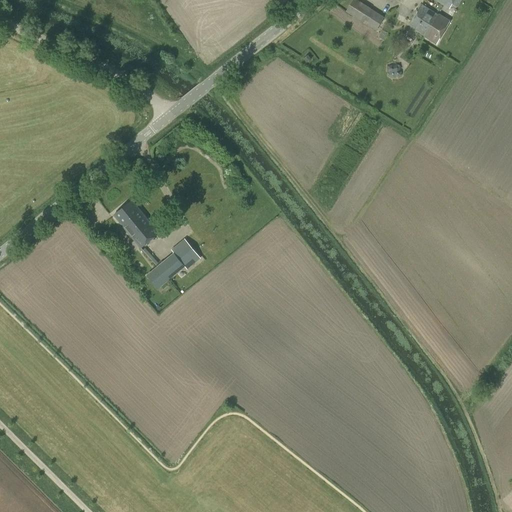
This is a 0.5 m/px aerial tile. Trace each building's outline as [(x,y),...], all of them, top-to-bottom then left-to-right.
[(376,31),(385,17),(357,0),(353,0),(346,12),(376,31)] [(434,0),(449,9),(454,0),(434,0)] [(425,20),(431,11),(422,5),(410,25),(426,35),(429,29),(430,29),(433,25),(425,20)] [(426,35),(424,37),(436,44),(449,21),(439,15),(438,15),(431,11),(425,20),(433,25),(430,29),(429,29),(426,35)] [(382,30),(378,38),(384,41),(388,33),(382,30)] [(401,66),(397,64),(393,66),(392,65),(388,66),(387,70),(389,72),(389,76),(392,78),(396,76),(397,77),(401,76),(402,72),(400,71),(401,66)] [(140,247),(158,232),(131,200),(113,215),(140,247)] [(173,253),(185,266),(186,266),(188,268),(200,258),(184,239),(171,250),(173,253)]
